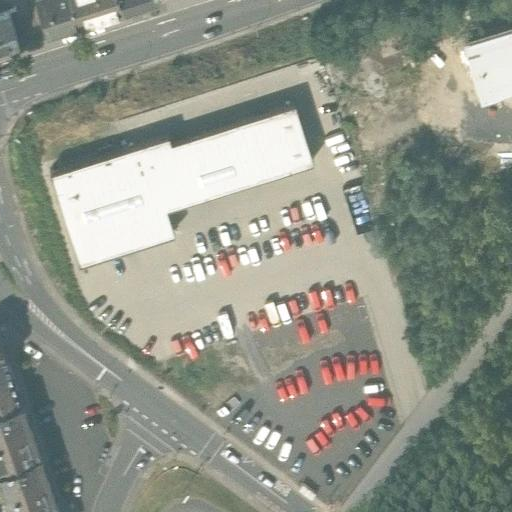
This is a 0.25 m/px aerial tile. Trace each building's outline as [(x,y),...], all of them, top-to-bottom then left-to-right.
[(70,0),(35,0),(46,36),(79,26),(70,0)] [(70,0),(79,26),(122,12),(118,0),(70,0)] [(157,0),(118,0),(122,12),(158,1),(157,0)] [(4,12),(0,13),(0,49),(19,44),(14,28),(20,26),(15,9),(4,12)] [(167,129),(48,166),(78,261),(173,231),(165,205),(311,158),(292,98),(169,137),(167,129)] [(0,336),(0,365),(9,363),(0,336)] [(0,365),(0,409),(22,402),(9,363),(0,365)] [(0,409),(0,466),(40,453),(22,402),(0,409)] [(0,466),(0,486),(8,511),(35,511),(57,505),(40,453),(0,466)]
